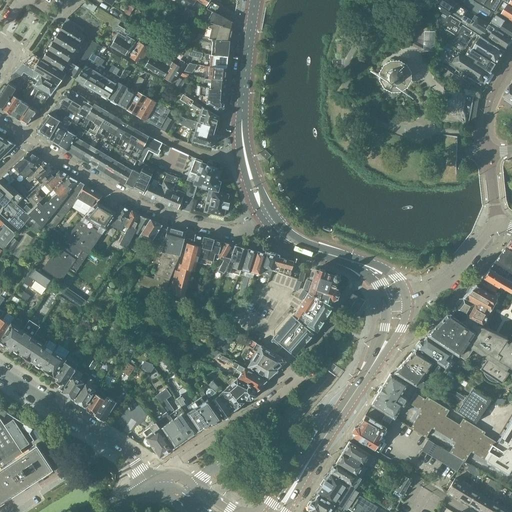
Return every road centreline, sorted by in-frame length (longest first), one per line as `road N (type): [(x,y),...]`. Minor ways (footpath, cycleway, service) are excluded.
road 1 (residential): [(22,136),(66,81),(169,140),(214,153),(243,151)]
road 2 (residential): [(32,141),(144,208),(196,225),(234,231),(265,216)]
road 3 (secondary): [(276,511),(390,334),(396,298)]
road 4 (residential): [(149,482),(123,451),(0,373)]
road 5 (residential): [(149,482),(298,379)]
road 6 (secondary): [(396,298),(382,274),(293,243),(265,216)]
road 7 (residential): [(241,116),(220,115),(108,49)]
road 8 (residential): [(396,298),(438,285),(497,225)]
